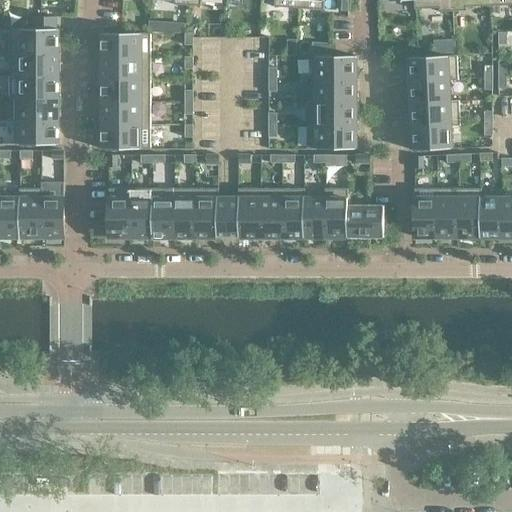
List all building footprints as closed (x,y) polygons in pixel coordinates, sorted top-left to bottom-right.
[(299,8),(299,0),(274,0),(274,7),(299,8)] [(299,0),(299,8),(324,10),(324,0),(299,0)] [(415,9),(414,0),(389,0),(390,0),(400,0),(413,0),(414,9),(415,9)] [(453,11),(452,0),(414,0),(415,9),(439,8),(439,12),(453,11)] [(490,6),(489,0),(452,0),(453,11),(466,10),(466,7),(490,6)] [(57,28),(56,17),(56,16),(35,16),(33,16),(33,28),(57,28)] [(149,21),(148,33),(151,33),(167,33),(167,22),(149,21)] [(58,52),(58,28),(57,28),(33,28),(9,28),(9,52),(58,52)] [(507,32),(498,32),(498,44),(507,44),(507,32)] [(102,33),(102,57),(151,57),(151,33),(148,33),(102,33)] [(193,33),(185,33),(185,45),(193,45),(193,33)] [(331,43),(322,43),(322,55),(331,55),(331,43)] [(58,75),(58,52),(9,52),(9,75),(58,75)] [(408,57),(409,81),(458,79),(457,55),(436,56),(429,56),(408,57)] [(193,56),(185,56),(185,69),(193,69),(193,56)] [(356,79),(356,56),(312,56),(312,79),(356,79)] [(151,79),(151,57),(102,57),(102,79),(151,79)] [(507,64),(498,64),(498,76),(507,76),(507,64)] [(493,65),(484,65),(484,77),(493,77),(493,65)] [(277,67),(269,67),(269,79),(277,79),(277,67)] [(58,98),(58,75),(9,75),(9,98),(58,98)] [(507,76),(498,76),(498,88),(507,88),(507,76)] [(493,90),(493,77),(484,77),(484,90),(493,90)] [(151,102),(151,79),(102,79),(102,102),(151,102)] [(277,79),(269,79),(269,91),(277,91),(277,79)] [(356,102),(356,79),(312,79),(312,101),(307,101),(307,102),(356,102)] [(458,80),(458,79),(409,81),(410,104),(459,101),(459,100),(449,101),(448,80),(458,80)] [(193,90),(185,90),(185,102),(193,102),(193,90)] [(58,121),(58,98),(9,98),(9,99),(14,99),(14,121),(58,121)] [(460,124),(459,101),(410,104),(411,126),(460,124)] [(151,125),(151,102),(102,102),(102,125),(151,125)] [(193,102),(185,102),(185,114),(193,114),(193,102)] [(356,125),(356,102),(307,102),(307,125),(356,125)] [(493,111),(484,111),(484,123),(493,123),(493,111)] [(277,113),(269,113),(269,125),(277,125),(277,113)] [(58,144),(58,121),(14,121),(14,144),(58,144)] [(493,123),(484,123),(484,135),(493,135),(493,123)] [(450,126),(460,125),(460,124),(411,126),(413,150),(452,148),(450,126)] [(151,149),(151,125),(102,125),(102,149),(151,149)] [(193,125),(185,125),(185,137),(193,137),(193,125)] [(277,125),(269,125),(269,137),(277,137),(277,125)] [(356,149),(356,125),(307,125),(307,149),(356,149)] [(0,158),(11,158),(11,150),(0,150),(0,158)] [(32,158),(32,150),(20,150),(20,158),(32,158)] [(64,159),(64,150),(52,150),(52,159),(64,159)] [(492,152),(480,153),(480,161),(492,161),(492,152)] [(471,153),(458,154),(459,162),(471,162),(471,153)] [(117,154),(109,155),(109,167),(117,167),(117,154)] [(459,162),(458,154),(446,154),(447,163),(459,162)] [(153,155),(141,155),(141,163),(153,163),(153,155)] [(165,155),(153,155),(153,163),(165,163),(165,155)] [(196,155),(184,155),(184,163),(196,163),(196,155)] [(219,155),(207,155),(207,163),(219,163),(219,155)] [(250,155),(238,155),(238,163),(250,163),(250,155)] [(283,155),(270,155),(270,163),(283,163),(283,155)] [(295,155),(283,155),(283,163),(295,163),(295,155)] [(326,155),(314,155),(314,163),(326,163),(326,155)] [(338,155),(326,155),(326,163),(326,166),(338,166),(338,155)] [(356,155),(355,155),(355,163),(370,163),(370,155),(356,155)] [(415,156),(415,168),(423,168),(423,156),(415,156)] [(511,157),(502,158),(502,166),(511,166),(511,157)] [(43,188),(42,188),(42,237),(54,237),(64,237),(64,212),(64,198),(64,186),(64,181),(54,181),(43,181),(43,188)] [(0,236),(20,237),(20,188),(19,188),(19,193),(0,192),(0,236)] [(42,237),(42,188),(20,188),(20,237),(42,237)] [(109,188),(109,221),(91,221),(91,237),(131,237),(131,188),(109,188)] [(153,237),(153,188),(131,188),(131,237),(153,237)] [(175,237),(175,188),(153,188),(153,237),(175,237)] [(196,237),(196,188),(175,188),(175,237),(196,237)] [(219,188),(196,188),(196,237),(228,237),(228,198),(219,198),(219,188)] [(238,198),(228,198),(228,237),(261,237),(261,188),(238,188),(238,198)] [(282,237),(282,188),(261,188),(261,237),(282,237)] [(304,237),(304,188),(282,188),(282,237),(304,237)] [(326,237),(326,188),(325,188),(325,193),(305,193),(305,188),(304,188),(304,237),(326,237)] [(347,237),(347,188),(326,188),(326,237),(347,237)] [(348,188),(347,188),(347,237),(384,237),(384,206),(370,206),(348,206),(348,188)] [(437,237),(437,188),(415,188),(415,237),(437,237)] [(459,237),(459,188),(437,188),(437,237),(459,237)] [(480,237),(480,188),(459,188),(459,237),(480,237)] [(502,237),(502,193),(481,193),(481,188),(480,188),(480,237),(502,237)] [(511,236),(511,197),(503,198),(503,193),(502,193),(502,237),(511,236)]
